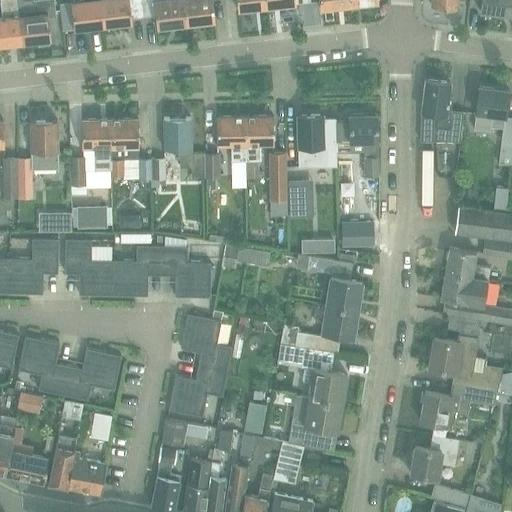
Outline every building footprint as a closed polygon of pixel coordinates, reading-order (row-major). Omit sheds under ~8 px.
[(0,46),(23,44),(17,0),(0,0),(3,19),(0,18),(0,46)] [(55,1),(35,3),(34,0),(17,0),(23,44),(39,42),(39,46),(50,45),(49,41),(52,40),(49,20),(56,19),(55,1)] [(100,0),(83,0),(84,1),(60,4),(63,31),(104,26),(100,0)] [(100,0),(104,26),(132,23),(132,19),(129,0),(100,0)] [(141,0),(129,0),(132,19),(144,18),(141,0)] [(141,0),(144,18),(156,16),(157,28),(185,25),(181,0),(141,0)] [(212,0),(181,0),(185,25),(215,21),(212,0)] [(267,8),(266,0),(236,0),(238,11),(267,8)] [(350,6),(349,0),(319,0),(320,1),(321,9),(350,6)] [(431,0),(431,5),(457,8),(457,0),(431,0)] [(511,0),(481,0),(480,11),(510,15),(511,0)] [(451,82),(425,79),(421,111),(420,141),(435,141),(446,141),(460,142),(463,111),(451,110),(452,96),(449,96),(451,82)] [(489,133),(489,129),(502,130),(499,160),(511,162),(511,119),(505,119),(509,90),(479,86),(474,131),(489,133)] [(378,113),(349,114),(350,120),(336,121),(336,141),(337,141),(350,141),(350,152),(365,151),(365,175),(379,175),(378,113)] [(297,115),(298,167),(325,166),(337,166),(337,141),(336,141),(336,121),(336,118),(324,118),(324,114),(297,115)] [(273,115),(245,116),(246,177),(259,177),(259,161),(260,161),(260,146),(274,146),(273,115)] [(246,177),(245,116),(217,116),(217,147),(231,147),(232,161),(233,161),(233,177),(246,177)] [(165,151),(180,151),(180,167),(191,167),(191,178),(205,177),(205,153),(192,153),(192,149),(191,117),(164,117),(165,151)] [(139,118),(109,119),(110,149),(111,149),(139,148),(139,118)] [(110,149),(109,119),(82,119),(82,149),(95,149),(96,171),(110,170),(110,159),(111,159),(111,149),(110,149)] [(59,170),(58,120),(31,120),(32,157),(18,157),(19,198),(33,198),(32,171),(59,170)] [(286,152),(270,152),(271,200),(287,200),(286,152)] [(220,153),(205,153),(205,177),(205,178),(220,178),(220,153)] [(86,156),(70,157),(71,186),(87,185),(86,156)] [(19,198),(18,157),(3,158),(4,198),(19,198)] [(151,179),(151,158),(138,159),(139,179),(151,179)] [(151,158),(151,179),(151,187),(160,187),(159,184),(166,184),(166,179),(166,158),(151,158)] [(124,159),(111,159),(110,159),(110,170),(111,176),(124,176),(124,159)] [(296,172),(297,186),(308,186),(308,172),(296,172)] [(462,186),(461,194),(465,199),(472,200),(477,195),(477,188),(473,183),(467,182),(462,186)] [(497,186),(494,211),(506,212),(509,187),(497,186)] [(311,187),(289,188),(291,217),(312,216),(311,187)] [(106,206),(78,207),(79,227),(107,226),(106,206)] [(459,206),(455,232),(511,239),(511,213),(506,212),(494,211),(459,206)] [(70,213),(40,214),(40,230),(70,230),(70,213)] [(374,221),(342,221),(342,245),(374,245),(374,221)] [(314,238),(302,238),(302,252),(314,251),(314,238)] [(267,266),(269,252),(239,247),(240,245),(227,242),(224,256),(237,259),(236,260),(267,266)] [(509,260),(510,249),(511,246),(484,242),(482,256),(509,260)] [(58,273),(59,243),(33,243),(33,259),(10,258),(9,292),(43,293),(44,272),(58,273)] [(114,294),(114,261),(92,260),(92,244),(66,243),(66,273),(80,273),(79,293),(114,294)] [(148,295),(148,274),(162,274),(163,245),(138,245),(137,261),(114,261),(114,294),(148,295)] [(211,296),(211,262),(187,262),(188,246),(163,245),(162,274),(176,275),(175,295),(211,296)] [(476,251),(463,249),(450,247),(445,276),(488,282),(490,267),(474,265),(476,251)] [(299,252),(299,254),(297,266),(308,267),(308,268),(332,272),(327,302),(359,308),(363,281),(350,279),(353,261),(299,252)] [(0,291),(9,292),(10,258),(0,258),(0,291)] [(484,304),(488,282),(445,276),(441,298),(446,299),(444,312),(499,322),(511,324),(511,308),(502,307),(484,304)] [(354,336),(359,308),(327,302),(322,334),(298,330),(299,326),(284,324),(280,343),(295,345),(295,344),(305,346),(334,350),(338,351),(341,334),(354,336)] [(214,308),(213,318),(221,319),(223,310),(214,308)] [(216,342),(221,319),(188,313),(181,347),(201,351),(198,365),(227,371),(232,346),(216,342)] [(476,355),(480,333),(446,327),(444,339),(434,337),(429,367),(455,371),(452,383),(497,391),(499,391),(503,371),(503,367),(484,363),(485,357),(476,355)] [(19,334),(0,329),(0,364),(12,367),(19,334)] [(56,362),(60,342),(26,335),(19,368),(42,373),(39,389),(63,394),(69,365),(56,362)] [(311,381),(308,396),(343,402),(348,374),(331,371),(334,350),(305,346),(301,367),(305,368),(303,379),(311,381)] [(115,388),(120,361),(121,355),(87,348),(83,368),(69,365),(63,394),(88,399),(91,383),(115,388)] [(223,395),(227,371),(198,365),(196,378),(176,374),(169,409),(202,415),(207,392),(223,395)] [(464,412),(466,399),(495,404),(497,391),(452,383),(450,395),(425,391),(420,420),(434,423),(432,435),(445,437),(447,425),(448,425),(450,410),(464,412)] [(112,434),(131,435),(134,388),(126,387),(125,405),(113,405),(112,434)] [(21,393),(18,409),(40,413),(43,398),(21,393)] [(303,424),(291,422),(288,442),(326,450),(329,429),(338,431),(343,402),(308,396),(298,395),(295,411),(306,413),(303,424)] [(0,401),(0,403),(0,419),(9,420),(11,402),(0,401)] [(108,439),(112,415),(95,412),(91,436),(108,439)] [(182,448),(187,424),(167,419),(161,443),(182,448)] [(0,473),(6,475),(11,451),(10,450),(15,427),(0,423),(0,473)] [(473,432),(472,439),(483,441),(485,429),(478,428),(473,432)] [(218,448),(230,450),(233,431),(220,429),(218,448)] [(68,488),(75,452),(76,449),(78,438),(68,436),(58,434),(48,484),(68,488)] [(280,449),(282,441),(253,435),(252,444),(280,449)] [(459,439),(445,437),(432,435),(430,449),(416,446),(411,474),(437,478),(440,463),(454,465),(459,439)] [(126,452),(126,439),(110,438),(109,451),(126,452)] [(303,446),(288,442),(282,441),(280,449),(273,478),(295,483),(303,446)] [(176,449),(161,447),(159,460),(157,476),(152,505),(174,510),(179,478),(170,476),(172,463),(174,463),(176,449)] [(49,459),(26,454),(11,451),(6,475),(44,483),(49,459)] [(101,494),(106,463),(79,458),(80,453),(75,452),(68,488),(101,494)] [(241,511),(244,493),(248,466),(250,456),(239,454),(237,464),(232,464),(230,482),(224,511),(241,511)] [(191,458),(183,511),(182,511),(205,511),(210,475),(212,462),(191,458)] [(266,509),(270,491),(274,475),(263,472),(258,496),(244,493),(241,511),(270,511),(270,510),(266,509)] [(221,511),(226,478),(210,475),(205,511),(221,511)] [(466,506),(470,493),(435,482),(431,496),(466,506)] [(311,511),(313,500),(270,491),(266,509),(270,510),(270,511),(311,511)]
